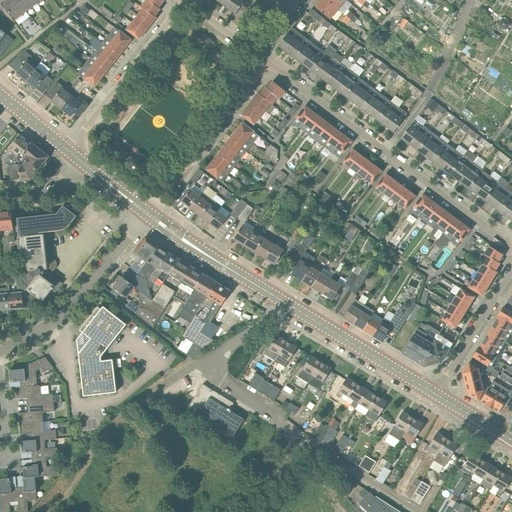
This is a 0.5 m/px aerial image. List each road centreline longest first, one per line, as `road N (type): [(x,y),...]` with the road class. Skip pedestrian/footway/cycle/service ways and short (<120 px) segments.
road 1 (unclassified): [(418,511),(300,435),(217,371),(207,353)]
road 2 (residential): [(143,210),(77,290),(33,332),(0,350)]
road 3 (residential): [(68,150),(184,1)]
road 4 (tertiary): [(434,393),(285,301)]
road 5 (tertiary): [(285,301),(143,210)]
road 6 (residential): [(511,247),(386,150)]
road 7 (residential): [(386,150),(265,60)]
road 8 (residential): [(176,178),(265,60)]
road 9 (residential): [(434,393),(511,271)]
road 10 (track): [(56,511),(106,428),(140,398)]
